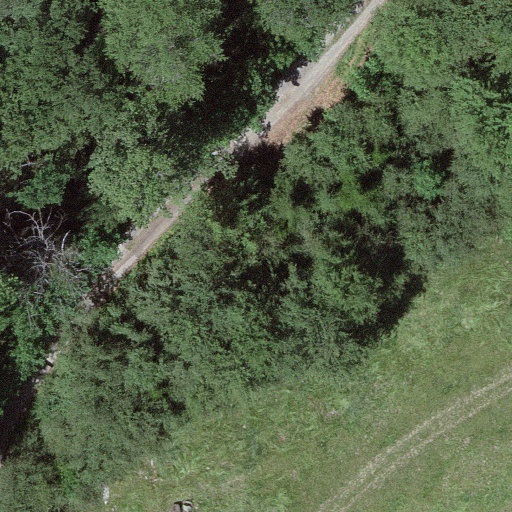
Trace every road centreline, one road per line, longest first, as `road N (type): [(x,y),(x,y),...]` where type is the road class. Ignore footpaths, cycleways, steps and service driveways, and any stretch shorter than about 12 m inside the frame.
road 1 (track): [(0,444),(23,384),(121,258),(377,0)]
road 2 (track): [(328,511),(367,472),(511,374)]
